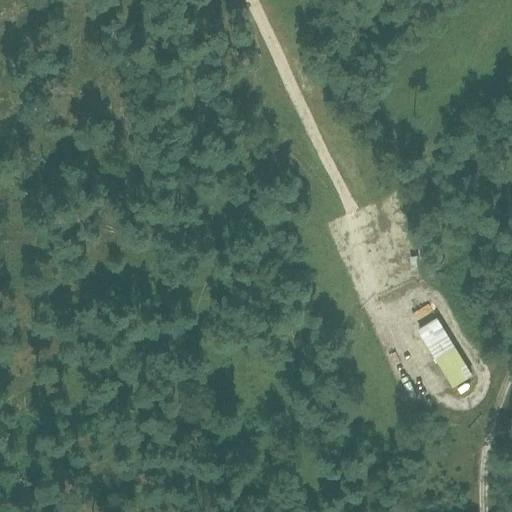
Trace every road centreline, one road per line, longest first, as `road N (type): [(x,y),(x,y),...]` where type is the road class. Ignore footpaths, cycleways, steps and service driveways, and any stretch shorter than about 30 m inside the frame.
road 1 (track): [(253,0),(359,230)]
road 2 (track): [(511,362),(483,447),(481,511)]
